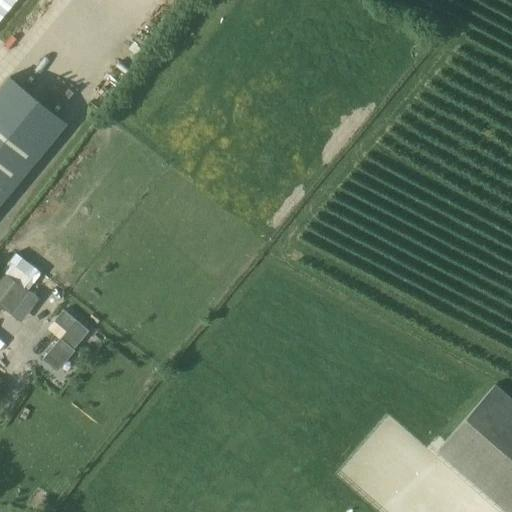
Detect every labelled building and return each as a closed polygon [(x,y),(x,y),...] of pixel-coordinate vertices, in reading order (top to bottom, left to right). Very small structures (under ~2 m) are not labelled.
[(0,0),(0,21),(17,0),(0,0)] [(0,206),(43,154),(68,123),(10,76),(0,88),(0,206)] [(0,304),(12,314),(30,291),(2,270),(0,272),(0,304)] [(64,310),(54,321),(67,331),(60,339),(60,338),(60,339),(42,359),(57,372),(75,351),(73,349),(89,331),(64,310)] [(42,359),(45,345),(32,342),(28,355),(42,359)] [(511,511),(511,397),(495,383),(438,448),(511,511)]
